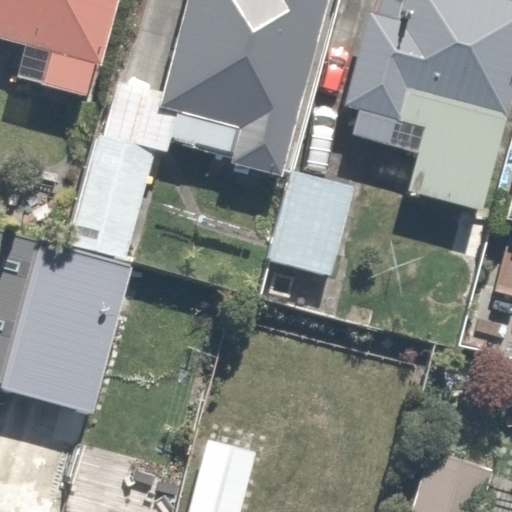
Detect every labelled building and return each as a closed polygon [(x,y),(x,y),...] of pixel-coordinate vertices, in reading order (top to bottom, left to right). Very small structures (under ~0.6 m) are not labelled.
[(80,97),(102,0),(0,0),(0,36),(11,39),(1,79),(80,97)] [(264,178),(310,0),(160,0),(132,109),(163,117),(156,142),(209,156),(207,164),(264,178)] [(467,212),(511,21),(511,0),(393,0),(389,22),(346,12),(322,112),(341,116),(336,136),(396,151),(386,193),(467,212)] [(148,154),(80,135),(51,238),(119,257),(148,154)] [(511,140),(490,220),(511,226),(511,140)] [(339,185),(274,170),(255,258),(319,272),(339,185)] [(114,265),(0,234),(0,389),(76,410),(114,265)] [(235,511),(252,451),(194,436),(173,511),(235,511)] [(464,511),(477,477),(410,453),(389,511),(464,511)]
